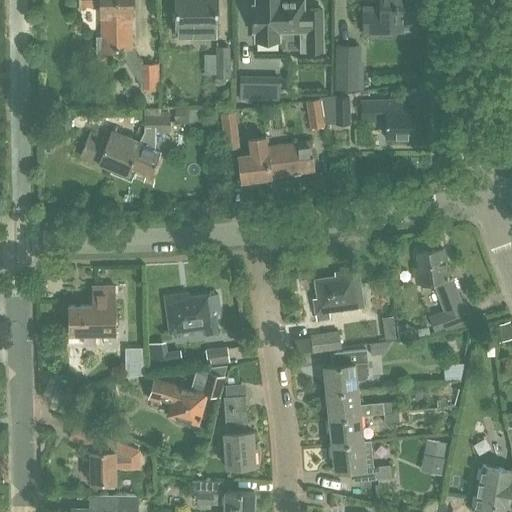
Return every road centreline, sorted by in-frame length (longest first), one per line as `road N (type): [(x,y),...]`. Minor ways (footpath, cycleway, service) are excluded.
road 1 (residential): [(255,232),(287,511)]
road 2 (residential): [(17,0),(21,239)]
road 3 (residential): [(21,239),(255,232)]
road 4 (residential): [(255,232),(479,194)]
road 5 (residential): [(479,194),(479,0)]
road 6 (residential): [(20,511),(17,349)]
